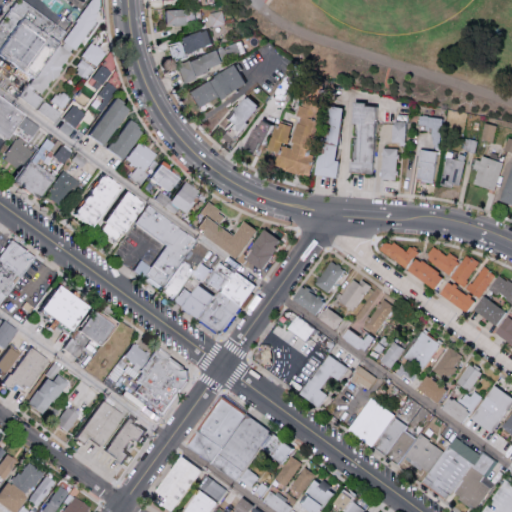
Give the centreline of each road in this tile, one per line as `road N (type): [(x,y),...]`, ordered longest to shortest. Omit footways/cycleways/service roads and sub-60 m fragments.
road 1 (secondary): [(222,367),(0,204)]
road 2 (secondary): [(275,203),(206,165),(161,114),(139,64),(128,0)]
road 3 (secondary): [(420,511),(222,367)]
road 4 (residential): [(511,367),(355,250),(332,214)]
road 5 (tertiary): [(222,367),(332,214)]
road 6 (tertiary): [(116,511),(222,367)]
road 7 (residential): [(134,511),(0,414)]
road 8 (secondary): [(511,249),(466,230),(394,220)]
